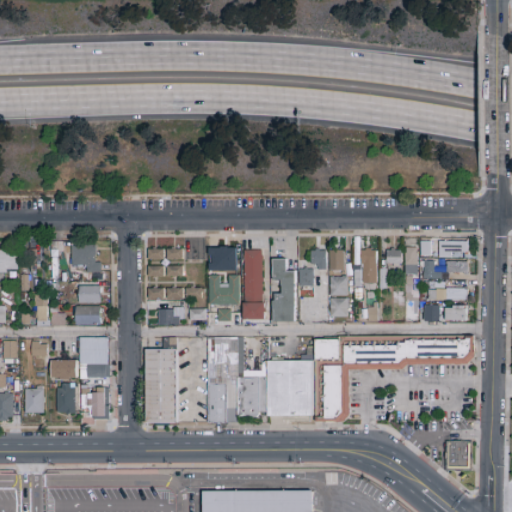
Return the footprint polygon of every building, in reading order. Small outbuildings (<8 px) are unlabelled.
[(438,258),(467,258),(467,242),(438,242),(438,258)] [(430,256),(430,244),(421,244),(421,256),(430,256)] [(235,269),(235,246),(208,246),(208,269),(235,269)] [(72,247),(72,266),(82,266),(82,273),(99,273),(99,247),(72,247)] [(405,275),(417,275),(417,248),(405,248),(405,275)] [(148,250),(148,260),(164,260),(164,250),(148,250)] [(183,260),(183,250),(166,250),(166,260),(183,260)] [(377,250),(360,250),(360,283),(377,283),(377,250)] [(263,251),(243,251),(243,320),(263,320),(263,251)] [(326,251),(311,251),(311,270),(299,270),(299,287),(313,287),(313,271),(326,271),(326,251)] [(344,271),(344,251),(329,251),(329,271),(344,271)] [(401,265),(401,251),(386,251),(386,265),(401,265)] [(0,274),(17,274),(17,252),(0,252),(0,274)] [(295,271),(286,271),(286,260),(273,260),(273,281),(282,281),(283,295),(273,295),(273,322),(295,322),(295,271)] [(424,279),(439,279),(439,262),(424,262),(424,279)] [(468,275),(468,262),(446,262),(446,275),(468,275)] [(352,286),(360,286),(359,264),(351,264),(352,286)] [(147,277),(164,277),(164,267),(147,267),(147,277)] [(166,277),(183,277),(183,267),(166,267),(166,277)] [(386,268),(379,268),(378,287),(386,287),(386,268)] [(240,277),(229,277),(229,286),(219,286),(219,277),(209,277),(209,305),(240,305),(240,277)] [(330,297),(347,297),(347,277),(330,277),(330,297)] [(100,287),(78,287),(78,304),(100,304),(100,287)] [(148,300),(164,301),(165,290),(148,289),(148,300)] [(183,289),(166,289),(166,301),(183,301),(183,289)] [(186,299),(202,299),(202,289),(186,289),(186,299)] [(466,303),(467,291),(428,289),(427,300),(466,303)] [(35,293),(35,327),(48,327),(48,293),(35,293)] [(330,319),(348,319),(348,300),(330,300),(330,319)] [(441,306),(425,306),(424,322),(440,322),(441,306)] [(101,307),(75,307),(75,326),(101,326),(101,307)] [(468,307),(446,307),(446,322),(468,322),(468,307)] [(184,308),(158,308),(158,326),(184,326),(184,308)] [(190,323),(206,323),(206,310),(190,310),(190,323)] [(368,322),(376,322),(376,310),(367,310),(368,322)] [(230,321),(229,311),(217,312),(218,322),(230,321)] [(81,379),(109,379),(109,339),(80,339),(80,355),(88,355),(88,363),(81,364),(81,379)] [(317,388),(317,419),(278,418),(272,418),(272,390),(272,388),(272,375),(272,357),(276,356),(275,346),(277,345),(285,340),(303,339),(302,353),(317,354),(317,388)] [(479,339),(480,352),(471,362),(459,362),(412,362),(404,366),(399,366),(349,366),(349,394),(349,415),(340,423),(339,423),(319,425),(319,419),(319,394),(320,341),(338,341),(346,341),(346,344),(399,345),(412,346),(412,341),(459,340),(479,339)] [(3,360),(18,360),(18,342),(3,342),(3,360)] [(47,342),(32,342),(32,357),(47,357),(47,342)] [(180,389),(180,419),(156,418),(148,418),(148,389),(149,345),(156,345),(180,345),(180,389)] [(77,361),(52,361),(52,378),(77,378),(77,361)] [(272,390),(272,418),(241,418),(241,388),(241,374),(272,375),(272,388),(272,390)] [(231,388),(231,424),(217,423),(211,423),(211,389),(211,383),(217,383),(231,382),(231,388)] [(57,384),(57,414),(75,414),(75,384),(57,384)] [(44,414),(44,388),(26,388),(26,414),(44,414)] [(89,417),(107,417),(107,390),(83,390),(83,408),(89,408),(89,417)] [(0,421),(13,421),(13,394),(0,394),(0,421)] [(475,447),(474,467),(460,467),(452,467),(451,448),(451,442),(459,442),(476,441),(475,447)] [(205,492),(205,511),(312,511),(312,492),(205,492)]
